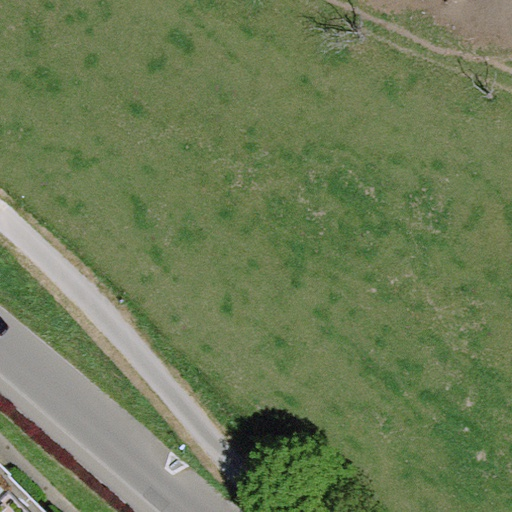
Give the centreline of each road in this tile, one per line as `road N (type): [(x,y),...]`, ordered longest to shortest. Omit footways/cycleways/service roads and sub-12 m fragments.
road 1 (track): [(0,218),(259,496),(259,511)]
road 2 (residential): [(192,511),(0,337)]
